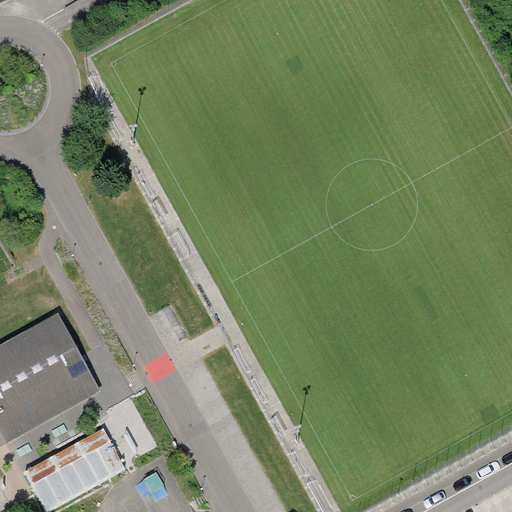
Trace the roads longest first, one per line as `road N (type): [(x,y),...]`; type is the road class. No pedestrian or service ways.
road 1 (residential): [(35,138),(244,511)]
road 2 (residential): [(35,138),(60,99),(57,73),(40,48),(0,37)]
